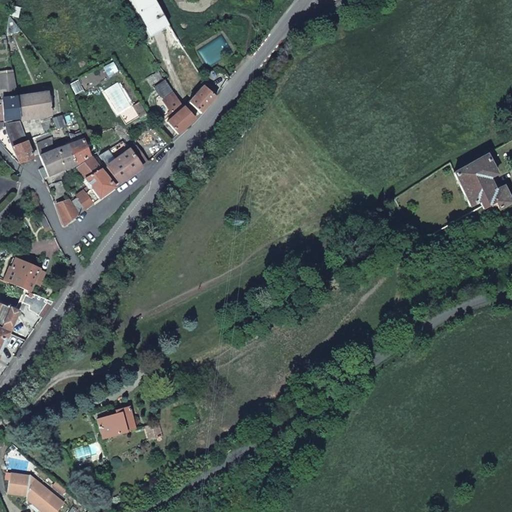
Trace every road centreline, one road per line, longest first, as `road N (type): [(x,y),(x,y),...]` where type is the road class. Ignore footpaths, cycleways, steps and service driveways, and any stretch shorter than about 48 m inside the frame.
road 1 (secondary): [(0,395),(296,12)]
road 2 (residential): [(123,511),(302,414),(432,322),(511,294)]
road 3 (unknown): [(106,397),(133,385),(137,368),(112,364),(72,374),(0,411)]
